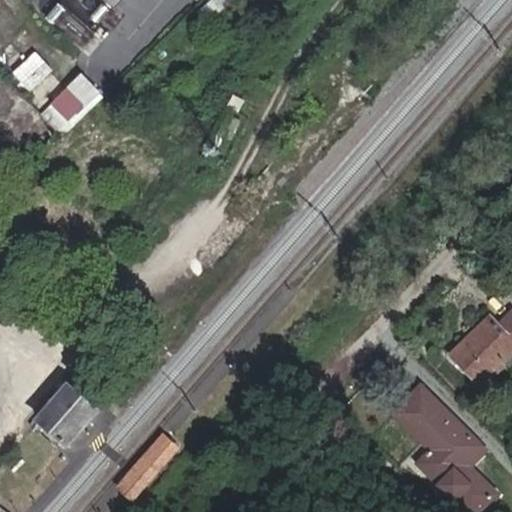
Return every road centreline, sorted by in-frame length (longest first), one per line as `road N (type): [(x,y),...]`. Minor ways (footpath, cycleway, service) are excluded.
road 1 (residential): [(511,179),(331,374)]
road 2 (unknown): [(511,453),(389,311)]
